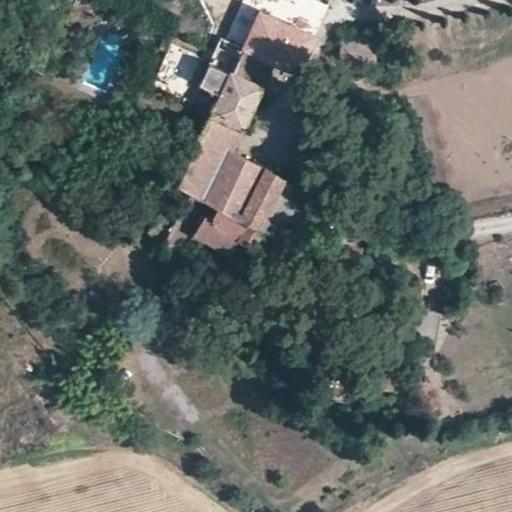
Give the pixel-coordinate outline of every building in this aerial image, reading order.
[(287,64),(299,37),(266,21),(252,47),(277,60),(287,64)] [(370,61),(373,44),(344,40),(342,57),(370,61)] [(220,42),(213,68),(238,75),(245,49),(220,42)] [(277,60),(252,47),(218,117),(241,129),(277,60)] [(217,62),(205,89),(223,97),(234,69),(217,62)] [(241,129),(218,117),(208,137),(231,149),(241,129)] [(231,149),(208,137),(183,187),(199,195),(183,226),(202,237),(237,255),(244,245),(261,253),(271,239),(283,242),(296,224),(302,227),(309,218),(304,210),(313,193),(231,149)] [(202,237),(183,226),(167,217),(165,217),(156,234),(158,237),(190,255),(202,237)]
